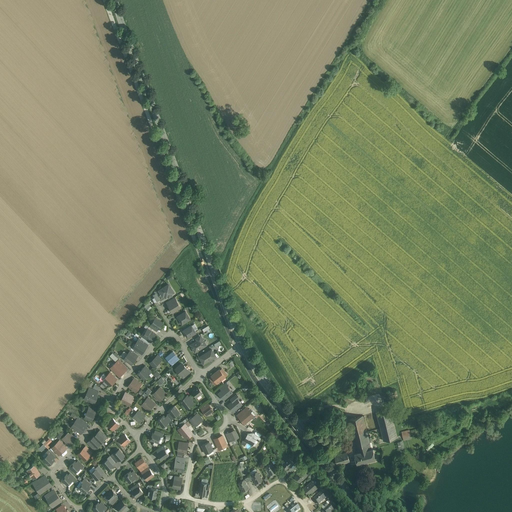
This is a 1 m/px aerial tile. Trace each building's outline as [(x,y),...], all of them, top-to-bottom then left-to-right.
[(169,285),(160,290),(162,293),(161,294),(162,296),(164,296),(164,295),(166,298),(169,296),(168,296),(174,293),(169,285)] [(168,305),(173,313),(181,308),(176,300),(168,305)] [(186,312),(177,317),(182,324),(190,319),(186,312)] [(162,323),(155,318),(151,324),(154,326),(158,329),(162,323)] [(191,326),(183,331),(188,338),(196,333),(191,326)] [(155,334),(148,329),(143,336),(150,341),(155,334)] [(143,340),(139,338),(133,348),(142,354),(147,346),(141,343),(143,340)] [(197,341),(191,345),(195,352),(206,345),(202,338),(197,341)] [(131,350),(124,359),(131,364),(136,358),(131,355),(134,352),(131,350)] [(212,350),(199,357),(203,364),(213,358),(211,354),(214,353),(212,350)] [(173,352),(166,358),(172,365),(175,362),(173,360),(177,357),(173,352)] [(160,361),(156,357),(150,362),(154,367),(160,361)] [(123,364),(119,360),(114,365),(116,366),(112,369),(120,376),(125,370),(121,366),(123,364)] [(184,366),(181,364),(177,368),(179,370),(178,371),(184,377),(186,375),(184,373),(188,370),(184,366)] [(149,374),(143,368),(138,373),(144,379),(149,374)] [(219,369),(215,373),(221,380),(227,375),(225,372),(223,374),(220,370),(219,369)] [(108,378),(105,381),(109,385),(113,382),(113,383),(115,381),(111,377),(113,375),(110,372),(106,376),(108,378)] [(215,373),(212,376),(215,380),(213,382),(215,385),(221,380),(215,373)] [(137,384),(132,380),(131,382),(132,382),(129,386),(136,391),(142,384),(139,381),(137,384)] [(222,391),(218,393),(224,399),(232,392),(227,386),(228,385),(226,382),(223,384),(224,385),(226,387),(222,391)] [(98,391),(90,387),(85,399),(95,403),(98,395),(97,394),(98,391)] [(165,396),(160,391),(162,389),(160,387),(156,391),(158,392),(155,395),(159,400),(162,397),(163,397),(165,396)] [(198,387),(192,391),(197,397),(202,393),(198,387)] [(232,401),(228,405),(234,411),(242,404),(237,399),(240,397),(237,394),(235,396),(236,398),(232,401)] [(129,397),(124,395),(123,397),(124,397),(122,401),(129,405),(134,397),(130,395),(129,397)] [(187,395),(180,400),(185,406),(194,399),(192,396),(190,398),(187,395)] [(151,400),(148,397),(142,404),(148,410),(151,406),(152,407),(154,405),(149,402),(151,400)] [(174,406),(168,411),(170,412),(173,417),(179,413),(174,406)] [(208,406),(204,408),(203,406),(201,408),(204,412),(205,411),(208,414),(213,410),(212,409),(211,409),(208,406)] [(92,408),(89,407),(88,410),(89,410),(86,418),(91,420),(95,413),(90,411),(92,408)] [(253,416),(246,407),(242,410),(244,413),(239,417),(245,423),(253,416)] [(390,409),(376,412),(383,439),(396,436),(390,409)] [(139,410),(135,414),(137,415),(134,418),(139,422),(143,418),(139,414),(141,412),(139,410)] [(197,413),(190,419),(194,424),(197,422),(198,423),(200,422),(197,418),(199,416),(197,413)] [(349,426),(364,422),(363,417),(365,417),(364,415),(362,416),(362,415),(348,419),(349,426)] [(163,416),(157,420),(162,427),(168,422),(165,417),(163,416)] [(86,426),(79,422),(81,419),(78,417),(74,422),(76,423),(73,427),(81,433),(86,426)] [(119,424),(113,418),(107,424),(113,430),(119,424)] [(356,451),(371,448),(364,422),(349,426),(356,451)] [(182,427),(179,429),(185,436),(186,435),(188,437),(191,434),(189,432),(191,431),(189,429),(185,424),(182,427)] [(69,431),(63,438),(70,445),(76,438),(69,431)] [(232,431),(229,433),(231,436),(228,437),(230,441),(238,437),(236,431),(232,432),(232,431)] [(102,436),(98,432),(96,434),(97,435),(95,437),(101,443),(107,437),(104,433),(104,434),(102,436)] [(154,433),(153,433),(150,440),(158,442),(161,436),(161,435),(159,435),(154,433)] [(125,434),(119,439),(124,445),(130,440),(125,434)] [(252,436),(247,434),(244,440),(252,445),(257,436),(253,434),(252,436)] [(222,435),(215,439),(219,449),(227,445),(222,435)] [(101,443),(95,437),(93,439),(92,438),(90,440),(93,444),(91,446),(94,449),(101,443)] [(46,445),(47,446),(51,440),(49,438),(46,441),(44,440),(38,448),(41,451),(46,445)] [(60,440),(53,447),(60,454),(61,453),(61,452),(64,449),(60,445),(62,443),(60,440)] [(188,446),(183,445),(183,442),(180,441),(178,451),(186,452),(186,448),(187,448),(188,446)] [(209,441),(202,445),(206,453),(213,450),(213,449),(209,441)] [(163,445),(161,447),(163,450),(158,453),(157,453),(162,459),(169,455),(165,449),(166,448),(163,445)] [(354,452),(356,458),(357,462),(375,457),(373,447),(371,448),(356,451),(354,452)] [(84,448),(78,454),(81,457),(82,456),(85,459),(92,452),(90,450),(88,452),(84,448)] [(114,454),(113,454),(115,456),(118,460),(119,460),(124,456),(119,449),(114,454)] [(348,450),(335,454),(339,464),(351,460),(348,450)] [(49,454),(43,459),(49,465),(54,460),(53,459),(49,454)] [(179,457),(176,457),(174,470),(183,471),(185,461),(179,461),(179,457)] [(108,459),(103,463),(108,469),(114,465),(113,464),(110,460),(108,458),(108,459)] [(142,458),(136,462),(141,470),(144,468),(142,466),(146,463),(142,458)] [(292,460),(289,458),(282,464),(286,469),(294,463),(292,460)] [(75,461),(70,466),(75,472),(80,467),(81,467),(80,466),(76,462),(75,461)] [(277,471),(271,463),(266,466),(270,473),(271,475),(274,473),(277,471)] [(35,465),(27,470),(33,479),(41,474),(35,465)] [(98,470),(97,468),(96,469),(91,473),(96,479),(102,475),(101,474),(98,470)] [(143,474),(147,479),(154,475),(150,469),(143,474)] [(131,472),(130,471),(124,475),(129,482),(135,478),(134,476),(131,472)] [(263,480),(257,471),(251,475),(257,483),(260,482),(263,480)] [(301,471),(295,477),(299,482),(306,477),(307,478),(309,476),(306,472),(304,474),(301,471)] [(68,475),(67,474),(62,479),(67,485),(72,480),(73,480),(71,478),(68,475)] [(45,475),(33,483),(35,485),(46,478),(45,475)] [(46,478),(35,485),(37,488),(40,486),(43,491),(51,485),(46,478)] [(249,488),(244,479),(238,483),(243,491),(244,492),(247,490),(249,488)] [(312,481),(305,488),(309,493),(313,489),(314,490),(317,488),(312,481)] [(86,484),(84,482),(83,482),(79,488),(85,493),(90,487),(89,486),(86,484)] [(210,484),(202,482),(200,494),(205,495),(206,488),(209,489),(210,484)] [(138,483),(135,485),(137,487),(133,490),(132,491),(136,497),(143,492),(139,486),(140,486),(138,483)] [(151,488),(150,488),(148,496),(155,498),(157,489),(151,488)] [(117,495),(112,489),(106,495),(111,500),(111,501),(112,499),(116,496),(117,495)] [(49,496),(48,497),(54,506),(61,500),(55,492),(49,496)] [(321,494),(314,499),(319,504),(325,499),(321,494)] [(122,500),(116,506),(119,508),(118,509),(119,509),(121,511),(123,510),(127,506),(127,505),(122,500)] [(99,503),(98,502),(93,507),(96,511),(99,511),(103,509),(104,509),(103,507),(99,503)]
